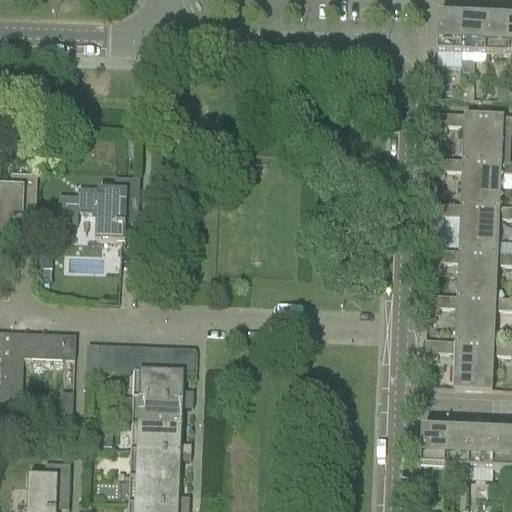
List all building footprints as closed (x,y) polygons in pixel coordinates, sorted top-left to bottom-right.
[(437,58),(436,73),(461,73),(461,65),(461,59),(463,12),(454,12),(453,22),(438,22),(437,58)] [(461,59),(485,60),(487,24),(472,23),(473,13),(463,12),(461,59)] [(485,60),(509,61),(511,14),(502,14),(501,24),(487,24),(485,60)] [(461,73),(461,77),(473,78),(474,66),(461,65),(461,73)] [(460,92),(460,103),(472,104),(472,92),(460,92)] [(464,133),(462,167),(482,168),(483,122),(434,120),(434,137),(446,137),(447,132),(464,133)] [(511,123),(483,122),(482,168),(501,168),(503,134),(511,134),(511,123)] [(462,178),(461,212),(480,213),(482,168),(462,167),(433,166),(432,182),(445,183),(445,177),(462,178)] [(482,168),(480,213),(500,213),(501,179),(511,179),(511,168),(501,168),(482,168)] [(0,190),(0,241),(22,243),(23,216),(35,216),(37,185),(37,181),(23,180),(12,180),(11,192),(0,190)] [(58,202),(57,229),(76,230),(77,217),(84,218),(97,218),(95,246),(125,247),(126,220),(138,220),(140,185),(126,185),(114,185),(113,196),(98,195),(85,195),(78,194),(77,203),(58,202)] [(460,223),(459,258),(478,259),(480,213),(461,212),(431,211),(430,227),(443,228),(443,223),(460,223)] [(480,213),(478,259),(498,260),(499,224),(511,224),(511,213),(500,213),(480,213)] [(458,269),(457,303),(476,304),(478,259),(459,258),(429,257),(428,274),(441,274),(441,269),(458,269)] [(478,259),(476,304),(496,304),(497,271),(511,271),(511,260),(498,260),(478,259)] [(43,275),(43,287),(51,287),(51,276),(43,275)] [(456,315),(455,349),(475,349),(476,304),(457,303),(427,302),(426,319),(439,319),(439,314),(456,315)] [(476,304),(475,349),(494,350),(495,316),(511,316),(511,305),(496,304),(476,304)] [(0,396),(0,419),(11,419),(31,420),(32,403),(22,402),(23,364),(62,366),(63,342),(2,339),(1,359),(1,363),(0,395),(0,396)] [(453,395),(473,396),(475,349),(455,349),(425,347),(425,364),(437,365),(437,359),(455,360),(453,395)] [(475,349),(473,396),(492,396),(493,361),(510,362),(510,367),(511,367),(511,350),(494,350),(475,349)] [(85,374),(97,375),(98,351),(86,350),(85,374)] [(97,375),(109,375),(110,351),(98,351),(97,375)] [(109,375),(121,376),(122,352),(110,351),(109,375)] [(121,376),(133,376),(134,352),(122,352),(121,376)] [(134,352),(133,376),(145,377),(146,353),(134,352)] [(146,353),(145,377),(157,377),(158,353),(146,353)] [(158,353),(157,377),(169,377),(170,354),(158,353)] [(169,377),(181,378),(182,354),(170,354),(169,377)] [(181,378),(183,378),(193,378),(194,355),(182,354),(181,378)] [(133,388),(132,403),(192,405),(193,397),(183,397),(183,378),(181,378),(169,377),(157,377),(145,377),(139,376),(139,388),(133,388)] [(59,421),(72,422),(73,398),(60,397),(59,421)] [(131,428),(131,429),(181,431),(182,413),(192,413),(192,405),(132,403),(132,416),(138,417),(137,429),(131,428)] [(420,472),(444,473),(446,427),(437,427),(436,436),(422,436),(420,472)] [(444,473),(468,474),(469,437),(455,437),(455,427),(446,427),(444,473)] [(468,474),(492,475),(494,429),(484,428),(484,438),(469,437),(468,474)] [(131,442),(130,456),(190,458),(190,450),(180,450),(181,431),(131,429),(131,430),(137,430),(137,442),(131,442)] [(492,475),(511,475),(511,439),(503,439),(503,429),(494,429),(492,475)] [(129,481),(129,482),(179,484),(180,466),(190,466),(190,458),(130,456),(129,469),(135,470),(135,482),(129,481)] [(27,511),(55,511),(56,505),(68,506),(70,470),(57,470),(45,469),(44,482),(29,481),(27,511)] [(128,495),(128,508),(188,511),(188,503),(178,503),(179,484),(129,482),(129,483),(135,483),(134,495),(128,495)]
